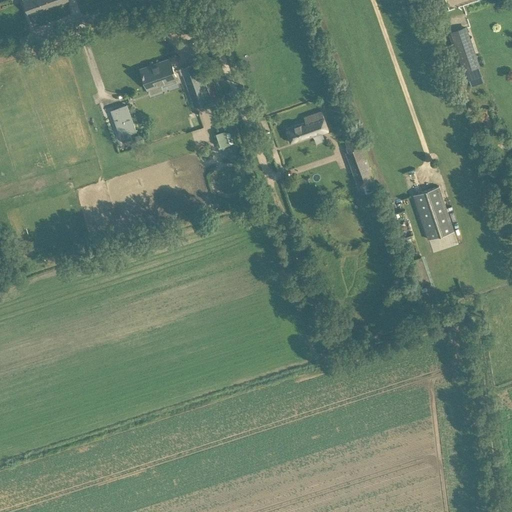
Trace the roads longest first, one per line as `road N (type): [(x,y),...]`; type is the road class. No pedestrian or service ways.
road 1 (track): [(191,0),(315,357),(476,300),(502,511)]
road 2 (unclassified): [(0,52),(150,0)]
